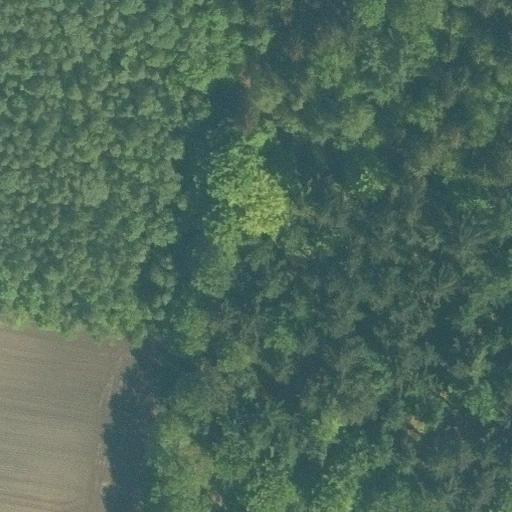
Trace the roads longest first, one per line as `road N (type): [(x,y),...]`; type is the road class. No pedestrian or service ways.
road 1 (track): [(145,511),(208,108)]
road 2 (track): [(208,108),(511,153)]
